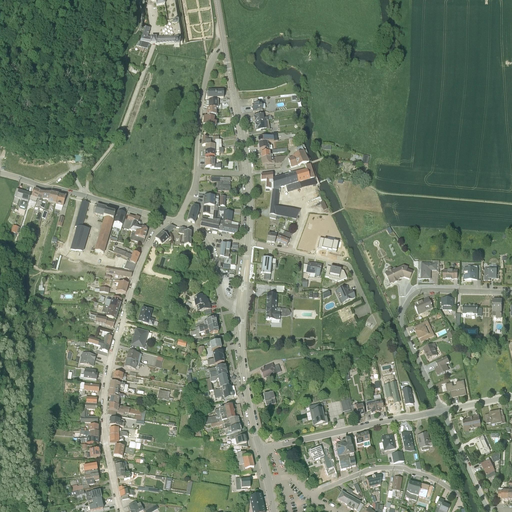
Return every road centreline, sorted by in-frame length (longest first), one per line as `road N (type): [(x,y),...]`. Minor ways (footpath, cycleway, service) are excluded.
road 1 (residential): [(168,220),(137,271),(106,377),(103,430),(121,511)]
road 2 (residential): [(511,292),(423,289),(402,310),(401,324),(442,410)]
road 3 (tertiary): [(168,220),(0,173)]
road 4 (residential): [(425,413),(259,449)]
road 5 (residential): [(311,494),(379,467),(428,474),(460,494)]
road 6 (residential): [(247,242),(344,263),(368,310)]
road 7 (secondary): [(240,306),(259,449)]
road 8 (secondary): [(247,173),(224,48)]
